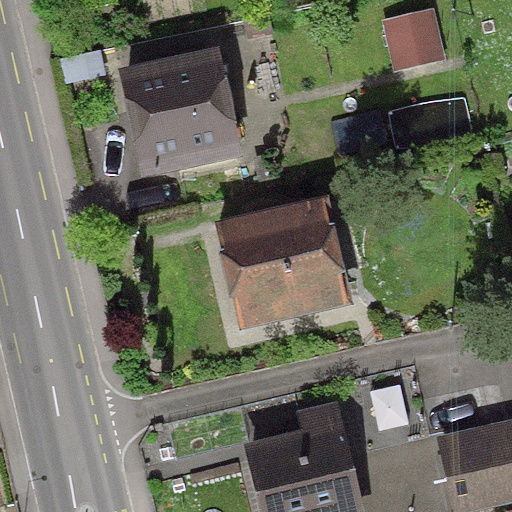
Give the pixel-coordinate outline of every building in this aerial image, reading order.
[(435,8),(384,19),(395,70),(446,59),(435,8)] [(220,48),(121,69),(143,176),(242,156),(220,48)] [(329,197),(217,221),(239,329),(352,305),(329,197)] [(304,429),(245,443),(261,511),(365,511),(340,401),(299,410),(304,429)] [(511,419),(438,436),(454,511),(472,511),(511,503),(511,419)]
